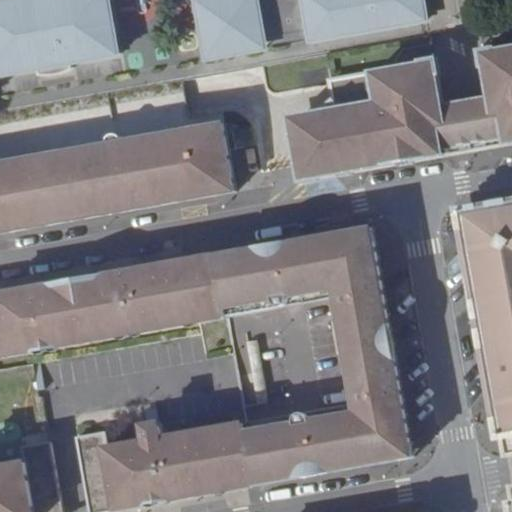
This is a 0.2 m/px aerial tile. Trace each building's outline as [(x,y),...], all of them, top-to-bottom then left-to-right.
[(0,0),(0,87),(123,66),(114,0),(195,0),(205,66),(428,23),(423,0),(0,0)] [(490,100),(484,107),(489,133),(511,128),(511,49),(485,55),(493,99),(490,100)] [(299,167),(459,138),(454,113),(447,107),(444,108),(436,63),(337,81),(342,112),(298,119),(292,127),(299,167)] [(210,75),(0,112),(0,234),(265,187),(244,69),(210,75)] [(511,128),(489,133),(484,107),(490,100),(447,107),(454,113),(459,138),(299,167),(301,181),(511,143),(511,128)] [(511,204),(478,211),(511,403),(511,204)] [(463,213),(506,456),(511,454),(511,403),(478,211),(463,213)] [(374,229),(217,257),(219,272),(362,246),(398,447),(255,472),(257,486),(415,459),(374,229)] [(362,246),(219,272),(227,319),(335,300),(350,383),(354,409),(246,428),(255,472),(398,447),(362,246)] [(0,358),(18,355),(16,346),(47,342),(48,349),(109,340),(107,331),(136,326),(138,335),(182,326),(181,319),(195,316),(197,324),(227,319),(219,272),(217,257),(141,271),(143,280),(129,282),(127,273),(112,276),(114,284),(98,287),(97,278),(37,289),(39,298),(23,301),(22,292),(7,294),(9,303),(0,304),(0,358)] [(143,280),(141,271),(127,273),(129,282),(143,280)] [(114,284),(112,276),(97,278),(98,287),(114,284)] [(39,298),(37,289),(22,292),(23,301),(39,298)] [(0,304),(9,303),(7,294),(0,295),(0,304)] [(182,326),(197,324),(195,316),(181,319),(182,326)] [(109,340),(138,335),(136,326),(107,331),(109,340)] [(18,355),(48,349),(47,342),(16,346),(18,355)] [(62,441),(75,511),(112,511),(257,486),(246,428),(157,443),(154,427),(137,430),(140,445),(96,452),(92,436),(62,441)] [(0,511),(48,511),(35,445),(3,450),(6,466),(0,467),(0,511)]
